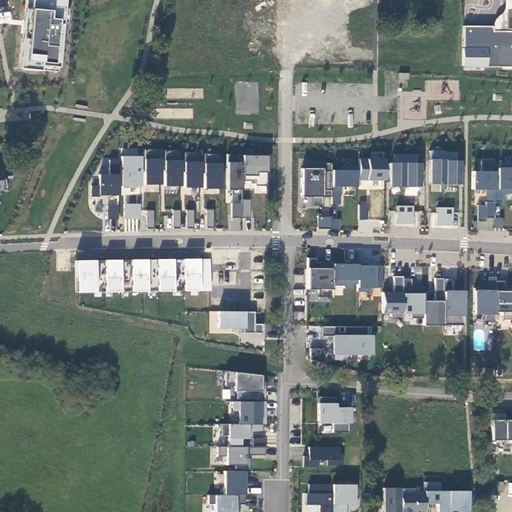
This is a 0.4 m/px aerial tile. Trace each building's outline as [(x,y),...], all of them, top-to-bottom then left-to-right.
[(64,0),(23,0),(17,68),(40,70),(41,65),(58,66),(64,0)] [(511,0),(503,0),(503,5),(503,10),(501,13),(500,15),(497,17),(493,23),(492,27),(462,26),(462,67),(511,68),(511,0)] [(160,185),(159,150),(144,150),(144,185),(160,185)] [(457,161),(457,153),(445,153),(445,151),(429,151),(429,185),(460,185),(459,161),(457,161)] [(180,160),(180,152),(165,152),(165,160),(165,186),(180,186),(180,160)] [(200,162),(200,153),(185,153),(185,161),(185,188),(200,188),(200,162)] [(417,164),(416,154),(393,155),(393,163),(388,163),(388,188),(420,187),(420,163),(417,164)] [(219,189),(219,155),(204,155),(204,189),(219,189)] [(265,172),(265,155),(226,156),(226,162),(227,191),(240,190),(240,182),(254,181),(254,185),(266,185),(265,172)] [(139,186),(139,157),(120,156),(120,160),(110,160),(110,174),(98,174),(98,187),(90,187),(90,197),(98,197),(98,196),(118,196),(118,186),(139,186)] [(359,158),(359,179),(384,179),(384,158),(359,158)] [(496,202),(496,168),(496,161),(481,161),(481,171),(472,171),(472,190),(486,190),(486,202),(493,202),(496,202)] [(356,187),(357,166),(343,166),(343,171),(332,170),(333,164),(313,164),(313,169),(301,169),(301,197),(312,197),(312,206),(322,206),(322,197),(330,197),(330,205),(339,205),(339,187),(356,187)] [(511,168),(496,168),(496,202),(501,202),(501,194),(511,194),(511,168)] [(230,218),(250,219),(251,200),(240,200),(240,203),(231,203),(230,218)] [(485,206),(485,219),(493,218),(493,202),(486,202),(485,202),(485,206)] [(132,204),(124,204),(123,219),(131,219),(132,204)] [(140,204),(132,204),(131,219),(139,219),(140,204)] [(117,205),(107,205),(107,219),(117,219),(117,205)] [(395,206),(395,223),(412,223),(412,206),(395,206)] [(485,219),(485,206),(476,206),(476,221),(485,221),(485,219)] [(435,207),(435,225),(451,225),(451,207),(435,207)] [(330,228),(330,219),(330,217),(316,217),(316,228),(330,228)] [(502,228),(503,218),(494,217),(493,227),(502,228)] [(330,219),(330,228),(339,229),(339,219),(330,219)] [(332,286),(331,263),(316,264),(315,258),(307,258),(307,289),(319,289),(319,297),(332,297),(332,286)] [(74,260),(75,291),(209,290),(208,259),(74,260)] [(331,263),(332,286),(343,286),(343,289),(352,289),(352,284),(356,284),(356,266),(356,263),(331,263)] [(356,266),(356,284),(356,292),(371,292),(371,288),(382,288),(382,266),(356,266)] [(381,291),(381,313),(402,313),(402,293),(402,279),(402,276),(392,276),(392,292),(381,291)] [(495,313),(495,281),(495,277),(487,277),(487,290),(473,290),(473,315),(484,315),(484,320),(494,320),(494,313),(495,313)] [(422,319),(423,301),(423,287),(410,286),(410,279),(402,279),(402,293),(402,313),(410,313),(410,318),(422,319)] [(434,279),(434,301),(423,301),(422,319),(422,325),(442,326),(443,279),(434,279)] [(443,279),(442,326),(463,326),(463,290),(453,290),(453,280),(443,279)] [(511,286),(502,287),(503,281),(495,281),(495,313),(503,313),(502,319),(511,319),(511,286)] [(254,324),(253,312),(216,312),(216,329),(239,329),(239,334),(262,333),(262,324),(254,324)] [(367,335),(367,326),(320,327),(320,337),(331,337),(331,360),(345,360),(345,355),(371,355),(370,335),(367,335)] [(323,361),(324,349),(310,348),(309,360),(323,361)] [(237,401),(256,401),(256,399),(263,399),(264,383),(260,381),(260,376),(225,372),(225,385),(233,385),(234,392),(236,392),(237,401)] [(334,407),(334,397),(316,397),(317,423),(333,424),(332,433),(348,433),(348,407),(334,407)] [(237,424),(249,424),(266,424),(266,402),(256,401),(237,401),(237,424)] [(511,445),(511,419),(504,419),(504,414),(490,414),(490,420),(490,440),(505,440),(505,445),(511,445)] [(226,447),(251,447),(251,438),(249,438),(249,424),(237,424),(226,424),(226,447)] [(251,447),(226,447),(217,447),(217,457),(225,457),(224,464),(236,464),(235,468),(248,468),(248,455),(263,455),(264,447),(251,447)] [(339,454),(339,447),(308,447),(308,456),(303,456),(303,467),(317,467),(317,461),(328,461),(327,465),(342,465),(343,454),(339,454)] [(244,505),(244,472),(222,471),(222,495),(212,495),(212,511),(237,511),(238,505),(244,505)] [(446,511),(446,491),(442,491),(442,482),(424,482),(424,491),(424,504),(436,504),(435,511),(446,511)] [(331,511),(332,485),(308,484),(308,493),(304,493),(304,506),(322,506),(321,511),(331,511)] [(332,485),(331,511),(345,511),(345,504),(354,504),(354,485),(332,485)] [(401,511),(401,489),(382,489),(381,511),(401,511)] [(424,511),(424,504),(424,491),(415,491),(415,489),(401,489),(401,511),(424,511)] [(446,491),(446,511),(467,511),(468,491),(446,491)]
